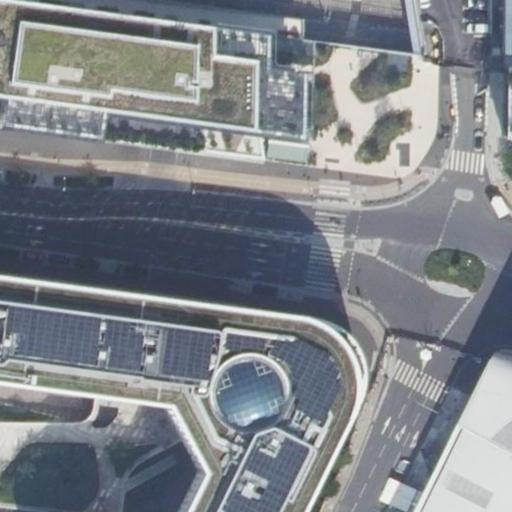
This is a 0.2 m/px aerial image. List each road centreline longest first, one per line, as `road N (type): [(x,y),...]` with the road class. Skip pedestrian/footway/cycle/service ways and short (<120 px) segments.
road 1 (primary): [(270,231),(0,212)]
road 2 (residential): [(462,224),(471,71),(466,0)]
road 3 (tertiary): [(360,511),(425,385),(446,321)]
road 4 (primary): [(427,225),(270,231)]
road 5 (primary): [(270,231),(399,284)]
